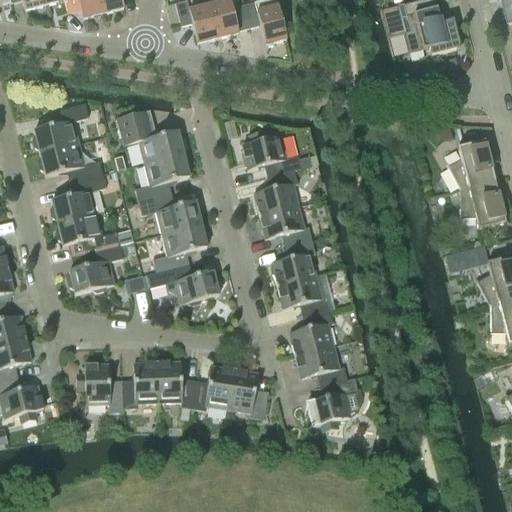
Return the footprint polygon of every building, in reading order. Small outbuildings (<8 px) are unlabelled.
[(8,0),(10,6),(22,3),(25,13),(45,8),(42,0),(8,0)] [(42,0),(45,8),(65,3),(68,14),(80,11),(77,0),(42,0)] [(77,0),(80,11),(82,22),(103,17),(98,0),(77,0)] [(98,0),(103,17),(123,11),(120,0),(98,0)] [(511,1),(502,4),(501,4),(507,27),(511,25),(511,1)] [(197,47),(217,41),(209,8),(189,13),(187,3),(175,6),(181,30),(192,27),(197,47)] [(209,8),(217,41),(238,36),(237,34),(248,32),(243,8),(231,11),(229,3),(209,8)] [(243,8),(248,32),(260,29),(265,48),(286,43),(277,9),(257,14),(254,5),(243,8)] [(407,18),(401,20),(405,36),(403,36),(408,55),(428,50),(430,58),(460,51),(453,22),(440,25),(436,11),(407,18)] [(38,153),(39,157),(78,147),(72,125),(87,122),(84,107),(56,115),(59,127),(33,134),(35,139),(32,143),(34,151),(38,153)] [(145,115),(117,122),(124,149),(139,146),(144,167),(183,158),(182,154),(185,150),(183,142),(178,139),(177,135),(151,141),(148,128),(145,115)] [(264,168),(267,181),(294,174),(300,173),(311,170),(309,159),(297,162),(297,159),(286,162),(280,140),(265,143),(263,136),(248,140),(250,147),(241,149),(247,173),(264,168)] [(445,168),(459,194),(494,184),(484,144),(457,151),(459,162),(447,169),(446,168),(445,168)] [(71,173),(74,185),(102,178),(98,165),(83,169),(78,147),(39,157),(40,160),(37,165),(39,172),(44,175),(45,180),(71,173)] [(150,189),(135,193),(138,206),(166,199),(163,187),(189,181),(187,176),(190,171),(188,164),(184,161),(183,158),(144,167),(150,189)] [(253,197),(259,220),(298,210),(292,188),(297,187),(294,174),(267,181),(270,193),(253,197)] [(56,223),(57,227),(96,217),(90,195),(105,192),(102,178),(74,185),(77,197),(51,204),(52,209),(50,213),(51,221),(56,223)] [(505,226),(494,184),(459,194),(459,223),(460,223),(460,221),(475,221),(478,233),(505,226)] [(166,199),(138,206),(141,219),(156,216),(162,237),(201,228),(200,224),(202,220),(200,212),(196,209),(195,205),(169,211),(166,199)] [(281,238),(284,251),(311,244),(308,230),(303,232),(298,210),(259,220),(265,242),(281,238)] [(88,244),(91,256),(119,249),(116,235),(101,239),(96,217),(57,227),(58,230),(55,235),(57,243),(61,245),(62,250),(88,244)] [(167,259),(152,263),(155,276),(183,269),(180,257),(206,251),(205,246),(208,242),(206,234),(201,231),(201,228),(162,237),(167,259)] [(271,267),(276,289),(315,280),(310,258),(314,257),(311,244),(284,251),(287,262),(271,267)] [(123,262),(119,249),(91,256),(94,268),(68,274),(70,278),(67,282),(69,290),(73,293),(74,298),(91,293),(96,296),(103,294),(106,290),(113,288),(108,265),(123,262)] [(475,283),(488,309),(511,302),(511,259),(486,266),(489,277),(476,284),(476,283),(475,283)] [(155,276),(146,279),(149,292),(165,288),(166,294),(177,300),(179,308),(187,306),(191,309),(199,307),(201,303),(218,298),(217,294),(220,289),(218,281),(213,279),(212,275),(186,281),(183,269),(155,276)] [(0,298),(13,295),(7,273),(0,274),(0,298)] [(299,308),(302,320),(329,313),(325,300),(321,301),(315,280),(276,289),(282,312),(299,308)] [(511,346),(511,302),(488,309),(489,338),(490,338),(490,337),(504,337),(507,348),(511,346)] [(288,336),(294,359),(333,349),(327,328),(332,327),(329,313),(302,320),(305,332),(288,336)] [(0,348),(25,342),(19,319),(2,324),(0,315),(0,348)] [(0,385),(17,381),(14,369),(31,365),(25,342),(0,348),(0,385)] [(317,378),(320,390),(346,383),(343,370),(338,371),(333,349),(294,359),(300,382),(317,378)] [(156,366),(158,406),(180,405),(180,411),(191,412),(196,385),(180,383),(180,365),(156,366)] [(121,385),(122,412),(136,412),(136,407),(158,406),(156,366),(133,367),(133,384),(121,385)] [(122,416),(122,412),(121,385),(109,385),(108,368),(84,369),(84,378),(77,378),(77,394),(85,394),(85,409),(108,408),(109,417),(122,416)] [(196,385),(191,412),(205,414),(206,410),(228,413),(234,373),(211,370),(208,387),(196,385)] [(234,373),(228,413),(250,416),(249,421),(263,423),(267,396),(254,394),(257,377),(234,373)] [(20,393),(17,381),(0,385),(0,407),(4,422),(18,419),(20,426),(36,422),(34,415),(43,413),(37,389),(20,393)] [(346,383),(320,390),(323,402),(306,406),(312,430),(320,428),(322,435),(338,431),(336,424),(350,420),(345,398),(357,395),(354,381),(346,383)]
